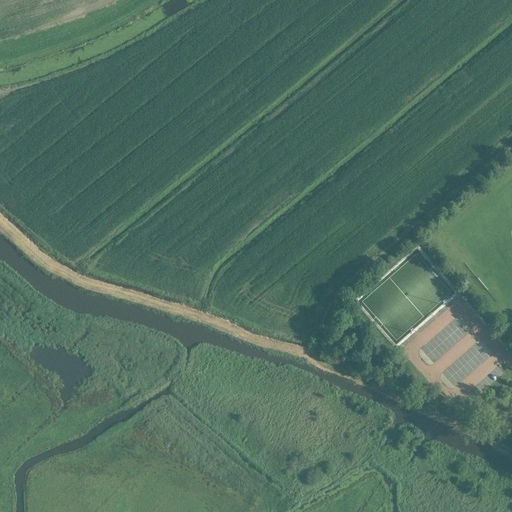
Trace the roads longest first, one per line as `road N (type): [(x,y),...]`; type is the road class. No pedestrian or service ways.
road 1 (track): [(53,511),(71,486),(121,473),(230,511)]
road 2 (track): [(0,48),(129,0)]
road 3 (track): [(266,511),(375,453)]
